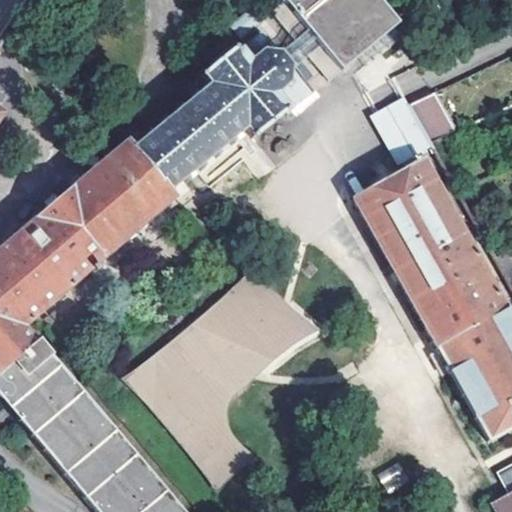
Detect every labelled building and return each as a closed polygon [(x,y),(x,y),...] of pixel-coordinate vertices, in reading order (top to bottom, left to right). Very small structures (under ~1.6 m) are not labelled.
[(288,0),(273,13),(330,81),(399,22),(380,0),(288,0)] [(231,25),(242,38),(263,20),(253,7),(231,25)] [(211,87),(136,150),(169,194),(244,129),(253,140),(285,112),(287,115),(311,97),(259,35),(239,53),(237,51),(204,78),(211,87)] [(391,79),(403,97),(423,84),(412,66),(391,79)] [(455,134),(435,94),(408,106),(411,113),(430,145),(455,134)] [(394,122),(412,155),(430,145),(411,113),(394,122)] [(173,199),(169,194),(136,150),(130,142),(0,252),(0,299),(23,327),(173,199)] [(511,307),(505,311),(422,162),(353,201),(487,444),(511,430),(511,307)] [(253,278),(250,281),(277,313),(233,349),(219,368),(236,386),(270,360),(278,353),(287,346),(300,337),(312,332),(282,309),(253,278)] [(277,313),(250,281),(127,382),(215,487),(252,456),(209,412),(236,386),(219,368),(233,349),(277,313)] [(0,372),(35,343),(23,327),(0,299),(0,372)] [(0,402),(93,511),(178,511),(73,388),(35,343),(0,372),(0,402)] [(511,511),(511,469),(499,477),(509,494),(491,505),(494,511),(511,511)]
